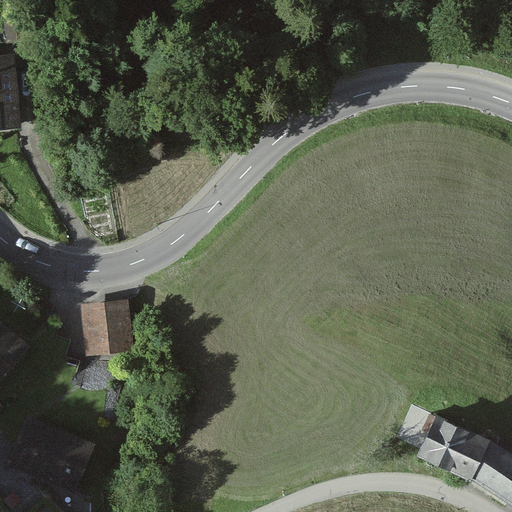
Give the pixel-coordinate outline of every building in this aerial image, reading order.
[(7,38),(22,36),(21,24),(3,26),(4,38),(6,38),(7,38)] [(0,126),(17,125),(12,58),(0,59),(0,126)] [(123,345),(119,303),(84,306),(88,349),(123,345)] [(58,318),(44,314),(38,330),(33,347),(48,351),(53,335),(58,318)] [(67,339),(53,335),(48,351),(46,357),(43,368),(57,373),(52,389),(66,394),(72,375),(76,360),(62,356),(67,339)] [(0,372),(18,352),(0,336),(0,372)] [(456,466),(469,472),(483,440),(433,416),(426,413),(419,428),(426,431),(416,452),(454,470),(456,466)] [(8,463),(69,488),(85,450),(24,425),(8,463)] [(483,440),(469,472),(468,473),(511,500),(511,458),(488,443),(483,440)]
